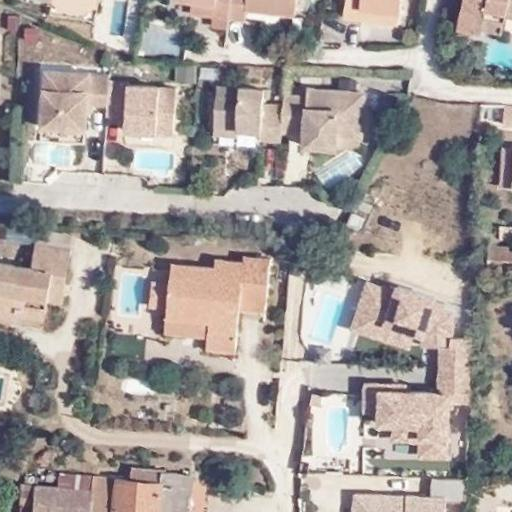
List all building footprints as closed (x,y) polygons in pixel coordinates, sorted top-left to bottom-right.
[(215,17),(229,19),(231,0),(176,0),(197,3),(216,5),(215,17)] [(231,0),(229,19),(243,21),(245,9),(294,17),(296,0),(231,0)] [(400,24),(402,0),(346,0),(344,18),(400,24)] [(487,11),(507,14),(511,15),(511,0),(462,0),(457,29),(483,35),(486,17),(487,11)] [(196,15),(215,17),(216,5),(197,3),(196,15)] [(506,21),(507,14),(487,11),(486,17),(506,21)] [(227,37),(229,19),(215,17),(212,35),(227,37)] [(110,81),(110,75),(46,70),(42,126),(86,129),(87,102),(108,103),(110,81)] [(127,105),(126,115),(124,130),(174,133),(177,99),(160,97),(161,87),(128,85),(128,83),(110,81),(108,103),(127,105)] [(262,140),(280,141),(281,130),(283,104),(264,103),(265,89),(218,85),(215,129),(236,131),(262,133),(262,140)] [(178,89),(161,87),(160,97),(177,99),(178,89)] [(307,97),(284,95),(283,104),(281,130),(306,132),(305,146),(338,148),(339,134),(362,136),(365,92),(308,88),(307,97)] [(108,103),(107,113),(126,115),(127,105),(108,103)] [(511,106),(502,106),(502,123),(511,123),(511,106)] [(511,147),(504,147),(501,185),(511,185),(511,147)] [(54,270),(68,273),(72,249),(35,243),(31,266),(0,260),(0,318),(18,322),(19,318),(45,322),(49,302),(54,270)] [(511,268),(511,245),(490,245),(489,267),(511,268)] [(171,262),(166,317),(209,322),(208,338),(238,341),(242,309),(243,295),(267,297),(271,258),(244,255),(243,261),(216,259),(215,267),(171,262)] [(63,305),(68,273),(54,270),(49,302),(63,305)] [(397,294),(367,281),(352,331),(406,349),(414,335),(427,339),(425,345),(442,345),(442,391),(382,388),(365,387),(364,414),(379,415),(378,426),(398,425),(396,442),(420,443),(420,460),(446,460),(449,439),(452,399),(469,399),(471,337),(457,338),(458,317),(439,299),(399,285),(397,294)] [(266,311),(267,297),(243,295),(242,309),(266,311)] [(209,322),(166,317),(164,334),(208,338),(209,322)] [(18,322),(45,326),(45,322),(19,318),(18,322)] [(238,341),(208,338),(206,349),(237,352),(238,341)] [(114,478),(111,511),(189,511),(193,473),(132,468),(130,479),(114,478)] [(91,489),(92,476),(60,474),(59,487),(91,489)] [(111,511),(114,478),(92,476),(91,489),(88,511),(111,511)] [(430,494),(353,491),(352,511),(446,511),(447,501),(465,501),(465,477),(431,476),(430,494)] [(19,511),(32,511),(35,485),(22,484),(19,511)] [(32,511),(88,511),(91,489),(59,487),(35,485),(32,511)] [(0,511),(8,511),(9,490),(0,490),(0,511)]
